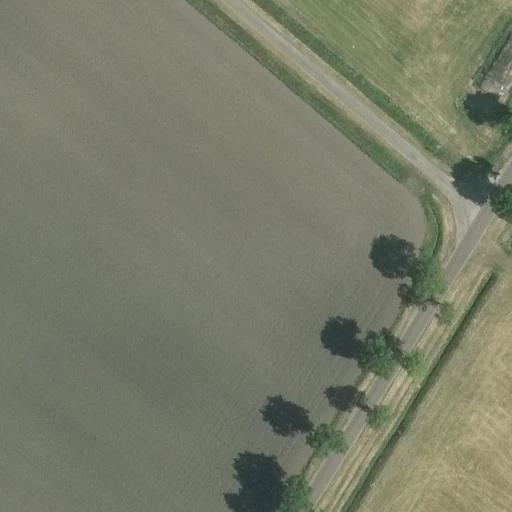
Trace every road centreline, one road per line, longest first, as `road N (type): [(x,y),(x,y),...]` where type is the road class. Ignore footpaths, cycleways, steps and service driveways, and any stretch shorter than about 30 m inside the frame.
road 1 (unclassified): [(482,215),(299,511)]
road 2 (unclassified): [(228,0),(482,215)]
